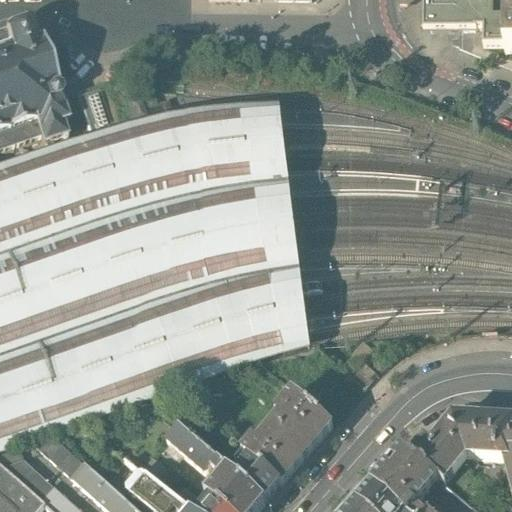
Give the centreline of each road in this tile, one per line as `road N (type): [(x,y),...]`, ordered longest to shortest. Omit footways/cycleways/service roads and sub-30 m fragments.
road 1 (primary): [(309,511),(413,397),(440,383),(511,377)]
road 2 (primary): [(511,108),(391,45),(374,0)]
